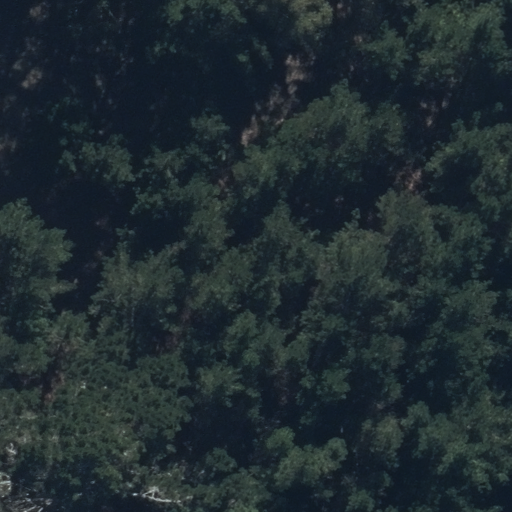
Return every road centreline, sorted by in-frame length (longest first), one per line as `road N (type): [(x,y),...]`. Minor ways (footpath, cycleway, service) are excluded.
road 1 (track): [(0,14),(182,107),(410,148),(511,151)]
road 2 (unknown): [(366,0),(410,148),(422,511)]
